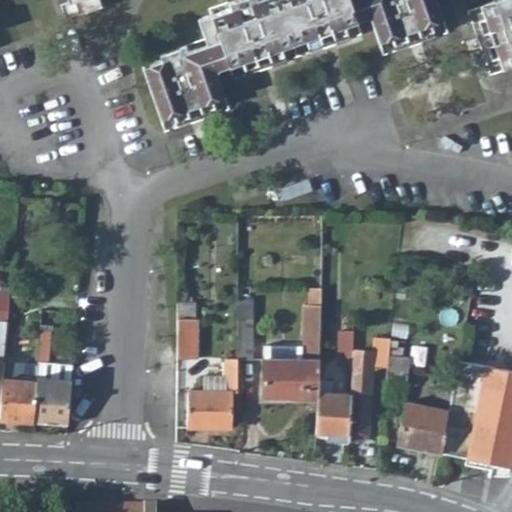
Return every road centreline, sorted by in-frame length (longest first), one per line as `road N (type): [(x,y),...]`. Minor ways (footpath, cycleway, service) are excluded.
road 1 (residential): [(116,465),(137,216),(158,192),(301,145),(511,180)]
road 2 (residential): [(116,465),(444,511)]
